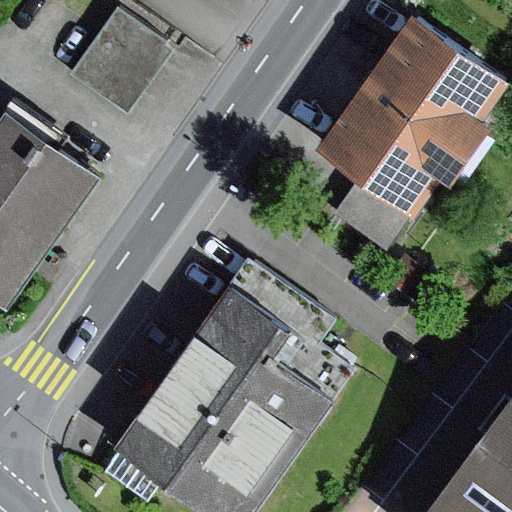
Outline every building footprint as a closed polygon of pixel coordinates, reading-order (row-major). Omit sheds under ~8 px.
[(178,43),(124,4),(75,70),(129,110),(178,43)] [(511,76),(511,71),(417,8),(326,144),(364,168),(421,208),(448,169),(460,178),(499,120),(488,113),(511,76)] [(114,167),(16,100),(0,122),(0,287),(20,302),(114,167)] [(421,208),(364,168),(335,209),(393,249),(421,208)] [(340,315),(254,254),(120,444),(169,478),(217,511),(259,511),(362,367),(323,339),(340,315)] [(407,254),(391,277),(417,295),(434,272),(407,254)] [(511,511),(511,404),(430,511),(511,511)] [(169,478),(120,444),(103,467),(152,502),(169,478)]
